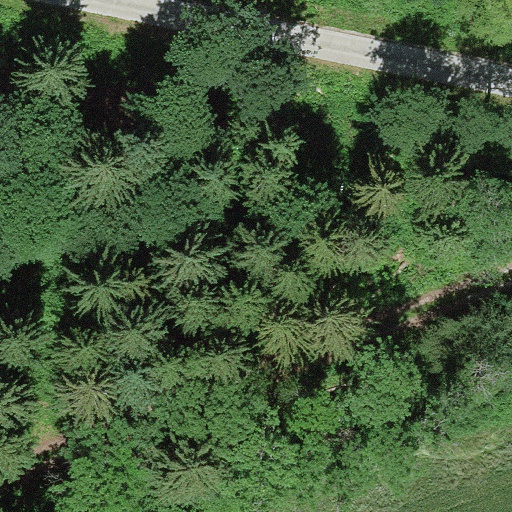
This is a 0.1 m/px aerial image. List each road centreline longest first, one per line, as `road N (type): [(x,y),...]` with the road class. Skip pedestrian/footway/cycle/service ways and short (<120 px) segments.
road 1 (track): [(511,276),(288,368),(0,471)]
road 2 (unclassified): [(101,0),(511,79)]
